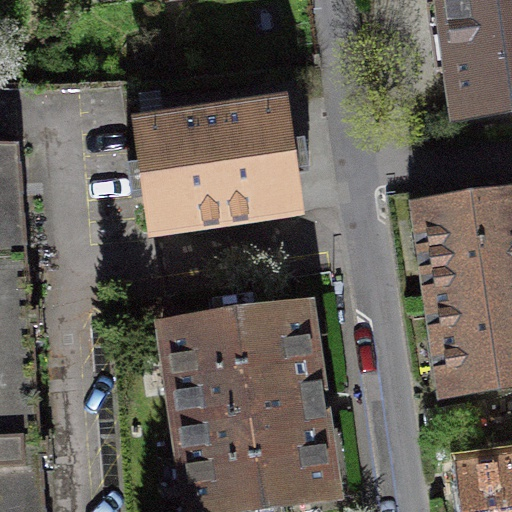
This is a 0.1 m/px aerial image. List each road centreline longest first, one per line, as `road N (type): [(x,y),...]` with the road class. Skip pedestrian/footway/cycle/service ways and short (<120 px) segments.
road 1 (residential): [(368,222),(66,269),(85,511)]
road 2 (residential): [(409,511),(368,222)]
road 3 (residential): [(361,177),(333,0)]
road 4 (residential): [(511,156),(361,177)]
